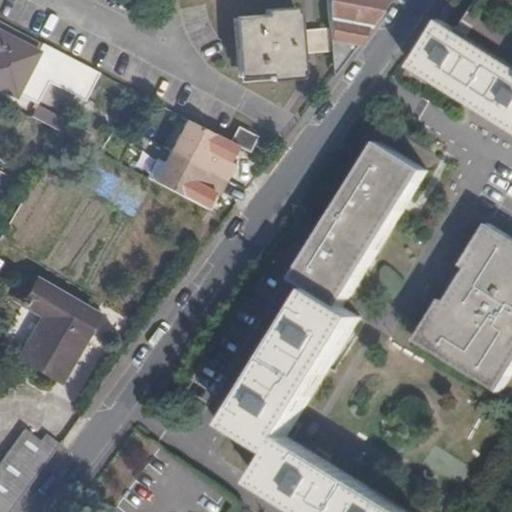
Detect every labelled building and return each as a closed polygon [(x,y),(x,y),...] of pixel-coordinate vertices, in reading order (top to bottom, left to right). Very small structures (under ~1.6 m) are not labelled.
[(366,30),(388,0),(327,0),(329,29),(330,42),(353,46),(359,27),(366,30)] [(414,68),(511,126),(511,0),(479,0),(460,30),(444,20),(414,68)] [(302,73),(300,56),(298,31),(297,13),(231,19),(237,78),(302,73)] [(0,22),(0,33),(37,52),(56,62),(60,53),(0,22)] [(330,42),(329,29),(298,31),(300,56),(331,54),(330,42)] [(37,52),(0,33),(0,88),(15,96),(37,52)] [(56,62),(37,52),(15,96),(35,106),(57,62),(56,62)] [(186,119),(153,181),(180,195),(188,179),(193,182),(218,195),(234,164),(204,148),(212,132),(186,119)] [(233,143),(249,152),(257,137),(240,129),(233,143)] [(231,424),(274,451),(311,402),(362,318),(344,307),(428,172),(381,144),(297,278),(316,289),(231,424)] [(180,195),(185,198),(193,182),(188,179),(180,195)] [(511,237),(492,225),(465,265),(470,269),(450,302),(445,299),(419,340),(502,391),(511,376),(511,237)] [(37,280),(22,305),(43,316),(20,357),(59,380),(97,315),(37,280)] [(311,402),(274,451),(277,454),(260,483),(306,511),(408,511),(289,438),(311,402)] [(0,485),(3,490),(12,510),(30,483),(58,445),(46,436),(42,442),(26,430),(0,464),(0,485)] [(0,511),(10,511),(12,510),(3,490),(0,488),(0,511)]
